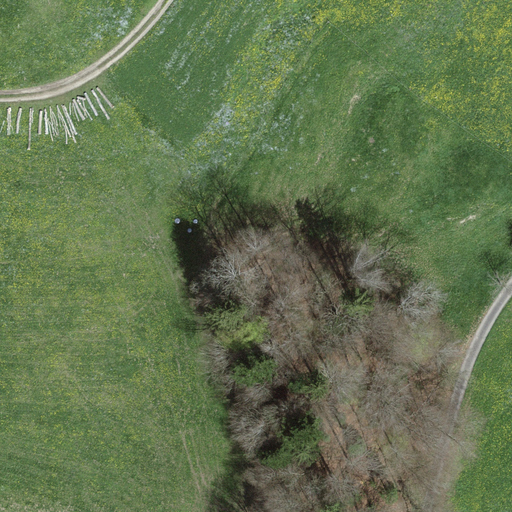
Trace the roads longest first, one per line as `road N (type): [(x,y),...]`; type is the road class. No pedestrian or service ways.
road 1 (track): [(511,286),(468,361),(425,511)]
road 2 (track): [(0,93),(85,72),(160,0)]
